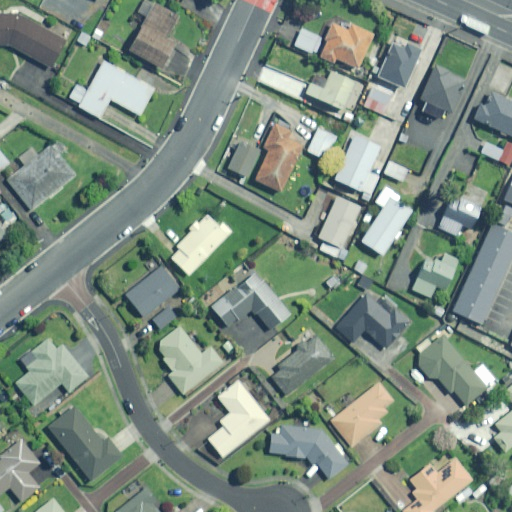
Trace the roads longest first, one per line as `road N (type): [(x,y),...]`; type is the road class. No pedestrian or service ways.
road 1 (residential): [(55,270),(162,180),(200,121),(256,0)]
road 2 (residential): [(55,270),(116,348),(161,443),(210,481),(272,511)]
